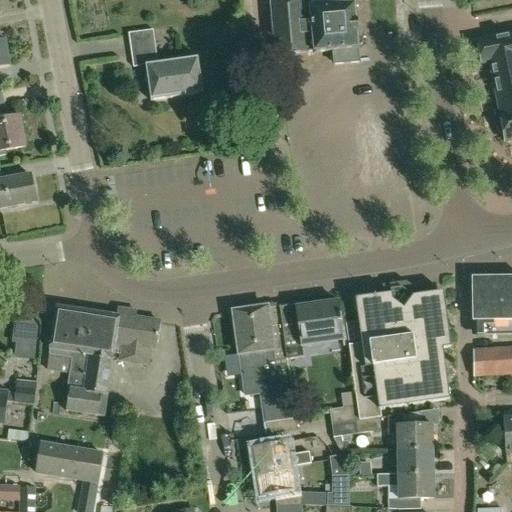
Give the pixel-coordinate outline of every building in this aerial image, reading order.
[(354,3),(349,4),(348,0),(299,0),(270,3),(275,57),(316,53),(317,54),(331,52),(332,65),(344,64),(342,51),(359,49),(354,3)] [(150,102),(203,95),(198,58),(157,63),(152,31),(129,34),(134,69),(145,67),(150,102)] [(511,34),(476,42),(481,65),(488,63),(505,143),(511,142),(511,34)] [(5,39),(0,40),(0,68),(10,67),(5,39)] [(0,92),(0,157),(7,156),(7,152),(25,149),(19,118),(2,121),(1,116),(0,116),(0,105),(3,105),(0,92)] [(0,210),(36,204),(30,176),(3,182),(0,171),(0,210)] [(511,278),(472,280),(473,337),(511,336),(511,278)] [(406,284),(389,286),(371,289),(372,298),(367,299),(362,300),(358,300),(355,301),(361,345),(348,346),(355,393),(359,422),(377,420),(381,419),(380,411),(449,402),(442,351),(450,350),(443,294),(416,298),(415,291),(406,284)] [(338,303),(280,311),(286,361),(303,359),(302,346),(325,343),(324,340),(342,338),(338,303)] [(116,317),(56,307),(49,350),(50,350),(48,370),(70,374),(68,390),(70,391),(66,411),(104,417),(114,349),(118,350),(117,355),(121,355),(119,361),(148,365),(151,349),(157,349),(161,323),(135,318),(136,312),(117,309),(116,317)] [(286,361),(280,311),(279,309),(268,310),(268,309),(233,314),(245,397),(261,395),(263,408),(262,408),(264,424),(295,420),(295,426),(301,425),(300,417),(299,411),(293,411),(292,405),(286,361)] [(511,375),(511,349),(473,352),(473,378),(511,375)] [(34,405),(35,390),(16,388),(16,394),(7,393),(8,393),(0,392),(0,423),(4,424),(7,403),(28,405),(28,407),(33,408),(34,405)] [(359,422),(355,393),(341,395),(342,409),(328,411),(331,427),(356,423),(359,422)] [(146,404),(153,423),(177,414),(170,395),(146,404)] [(432,451),(432,427),(434,427),(434,412),(387,418),(388,436),(396,436),(397,452),(432,451)] [(506,455),(511,454),(511,417),(503,418),(506,455)] [(378,433),(377,420),(359,422),(356,423),(357,436),(378,433)] [(356,423),(331,427),(333,440),(357,436),(356,423)] [(66,480),(71,450),(41,445),(36,475),(66,480)] [(308,454),(289,457),(286,445),(251,450),(255,474),(310,465),(308,454)] [(91,511),(101,455),(71,450),(66,480),(84,482),(79,511),(91,511)] [(433,476),(432,451),(397,452),(397,477),(433,476)] [(345,455),(328,458),(332,478),(348,477),(345,455)] [(295,492),(291,469),(310,465),(255,474),(259,498),(295,492)] [(433,476),(397,477),(377,477),(377,488),(397,489),(398,500),(388,501),(388,510),(399,510),(421,510),(421,500),(433,500),(433,476)] [(511,493),(506,485),(493,494),(501,505),(511,497),(511,493)] [(0,501),(20,502),(20,488),(0,487),(0,501)] [(34,511),(35,506),(36,488),(20,488),(20,502),(19,511),(34,511)] [(326,506),(327,494),(302,493),(302,506),(326,508),(326,506)] [(353,496),(327,494),(326,506),(339,507),(352,507),(353,496)]
